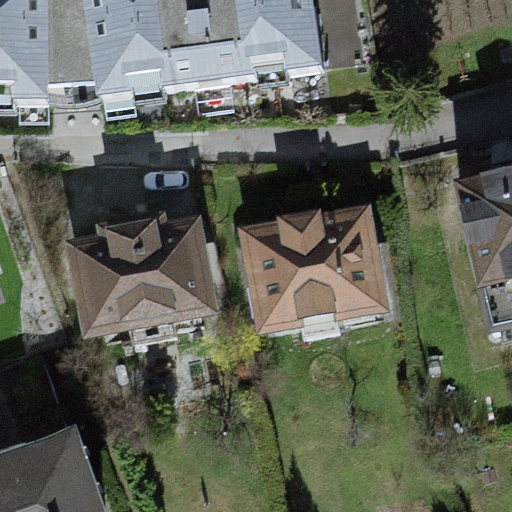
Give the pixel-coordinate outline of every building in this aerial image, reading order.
[(0,0),(0,106),(50,108),(42,0),(0,0)] [(310,0),(86,0),(102,101),(321,66),(310,0)] [(511,170),(454,185),(490,334),(511,328),(511,170)] [(379,212),(246,234),(263,338),(396,315),(379,212)] [(203,216),(65,244),(86,345),(223,317),(203,216)] [(105,511),(79,432),(0,458),(0,511),(105,511)]
